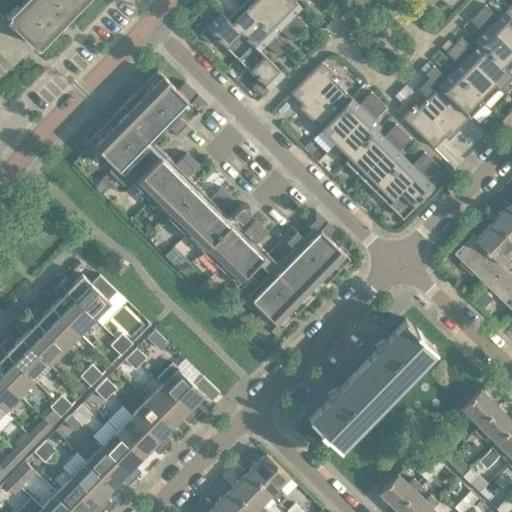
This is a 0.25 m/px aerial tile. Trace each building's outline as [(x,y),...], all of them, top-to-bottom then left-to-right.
[(63,18),(80,0),(22,0),(18,5),(19,7),(10,17),(8,15),(5,18),(10,23),(11,22),(35,46),(56,25),(57,25),(63,19),(63,18)] [(272,35),(281,26),(285,30),(285,35),(291,41),(299,34),(264,0),(244,0),(240,4),(272,35)] [(293,0),(264,0),(299,34),(306,26),(300,20),(295,20),(291,16),(300,6),(293,0),(294,0),(293,0)] [(285,47),(272,35),(240,4),(227,18),(226,18),(251,43),(258,49),(267,40),(271,44),(271,49),(277,55),(285,47)] [(511,46),(511,18),(504,10),(495,19),(491,15),(491,11),(484,4),(477,12),(511,46)] [(216,37),(237,57),(251,43),(226,18),(227,18),(220,12),(199,34),(209,44),(216,37)] [(511,65),(511,46),(477,12),(469,19),(476,26),(481,26),(485,30),(476,39),(480,43),(508,70),(508,69),(511,65)] [(511,73),(508,69),(508,70),(480,43),(471,52),(467,48),(467,43),(460,37),(453,44),(498,88),(511,73)] [(445,52),(453,44),(447,39),(440,46),(445,52)] [(258,49),(251,43),(237,57),(258,78),(251,85),(261,95),(283,73),(258,49)] [(452,71),(484,102),(498,88),(453,44),(445,52),(452,58),(457,58),(461,62),(452,71)] [(306,115),(320,129),(351,97),(330,77),(333,73),(320,60),(289,92),(309,112),(306,115)] [(470,116),(484,102),(452,71),(443,80),(439,76),(439,72),(432,65),(425,73),(438,86),(470,116)] [(157,69),(103,124),(88,139),(114,164),(108,170),(123,185),(141,167),(134,160),(168,126),(180,137),(190,127),(178,115),(190,103),(198,111),(206,103),(184,81),(176,89),(157,69)] [(452,127),(456,131),(470,116),(438,86),(417,107),(414,103),(401,116),(432,147),(452,127)] [(400,88),(394,95),(399,100),(406,93),(400,88)] [(378,99),(370,91),(364,98),(364,102),(360,106),(351,97),(320,129),(334,143),(378,99)] [(385,106),(378,99),(334,143),(348,157),(375,130),(376,130),(380,126),(370,117),(374,112),(379,112),(385,106)] [(344,161),(359,175),(402,131),(395,123),(388,130),(389,134),(384,138),(376,130),(375,130),(348,157),(344,161)] [(402,131),(359,175),(373,189),(404,158),(395,149),(399,145),(404,145),(410,138),(402,131)] [(163,151),(132,183),(236,285),(267,253),(255,242),(266,231),(254,219),(243,230),(236,223),(247,212),(247,203),(239,203),(228,215),(221,208),(231,198),(219,186),(209,196),(187,175),(197,164),(185,152),(175,163),(163,151)] [(373,189),(387,203),(431,159),(423,151),(417,158),(417,162),(413,167),(404,158),(373,189)] [(438,166),(431,159),(387,203),(402,218),(433,186),(423,177),(428,173),(432,173),(438,166)] [(511,204),(510,203),(492,220),(511,239),(511,204)] [(280,328),(336,271),(349,258),(326,236),(333,228),(314,209),(303,221),(311,229),(303,238),(291,226),(281,236),(292,248),(258,283),(251,276),(234,294),(249,309),(255,303),(280,328)] [(472,235),(472,236),(499,263),(500,262),(509,271),(511,268),(511,267),(511,260),(507,255),(511,249),(511,239),(492,220),(475,238),(472,235)] [(509,271),(500,262),(499,263),(472,236),(457,251),(464,257),(458,263),(470,275),(476,269),(511,304),(511,267),(511,268),(509,271)] [(107,299),(115,290),(98,273),(90,282),(81,273),(71,283),(64,277),(58,283),(94,318),(110,301),(107,299)] [(79,333),(94,318),(58,283),(52,289),(59,296),(50,305),(79,333)] [(28,314),(64,348),(79,333),(50,305),(41,314),(34,308),(28,314)] [(49,364),(64,348),(28,314),(22,320),(29,326),(20,336),(49,364)] [(376,348),(356,368),(386,398),(433,349),(434,350),(435,349),(419,334),(420,333),(415,328),(414,329),(404,319),(403,320),(404,320),(384,340),(383,339),(374,344),(376,348)] [(121,332),(115,338),(125,348),(131,342),(121,332)] [(0,342),(0,346),(33,379),(49,364),(20,336),(11,345),(4,338),(0,342)] [(125,348),(115,338),(110,344),(120,354),(125,348)] [(0,376),(18,395),(33,379),(0,346),(0,376)] [(135,347),(130,352),(140,362),(145,357),(135,347)] [(124,358),(134,368),(140,362),(130,352),(124,358)] [(200,410),(193,403),(203,393),(210,400),(219,391),(184,358),(176,366),(171,362),(155,378),(161,383),(194,416),(200,410)] [(101,373),(91,363),(85,369),(95,379),(101,373)] [(339,446),(386,398),(356,368),(336,388),(327,393),(329,396),(309,416),(308,417),(318,427),(317,428),(322,433),(323,432),(339,447),(339,446)] [(90,385),(95,379),(85,369),(79,375),(90,385)] [(0,407),(3,410),(18,395),(0,376),(0,407)] [(99,383),(110,393),(115,387),(105,377),(99,383)] [(104,399),(110,393),(99,383),(94,389),(104,399)] [(188,422),(194,416),(161,383),(146,399),(172,425),(182,415),(188,422)] [(83,384),(77,384),(74,388),(80,394),(87,387),(83,384)] [(469,414),(479,424),(497,406),(479,388),(461,407),(456,413),(463,420),(469,414)] [(71,404),(61,394),(55,400),(65,410),(71,404)] [(146,399),(131,414),(164,447),(170,441),(163,434),(172,425),(146,399)] [(59,416),(65,410),(55,400),(49,406),(59,416)] [(69,414),(79,424),(91,412),(80,403),(69,414)] [(511,420),(501,409),(497,406),(479,424),(473,430),(481,437),(486,432),(496,441),(511,424),(511,420)] [(74,430),(79,424),(69,414),(64,420),(74,430)] [(131,414),(116,430),(142,455),(151,446),(158,453),(164,447),(131,414)] [(497,454),(503,448),(511,456),(511,424),(496,441),(490,447),(497,454)] [(41,435),(30,425),(25,431),(35,441),(41,435)] [(134,477),(140,471),(133,465),(142,455),(116,430),(101,445),(134,477)] [(29,447),(35,441),(25,431),(19,437),(29,447)] [(434,448),(442,440),(435,433),(427,441),(434,448)] [(45,439),(39,445),(49,455),(55,449),(45,439)] [(44,461),(49,455),(39,445),(33,451),(44,461)] [(101,445),(86,460),(112,486),(121,477),(128,484),(134,477),(101,445)] [(489,448),(478,459),(484,465),(484,466),(495,455),(489,448)] [(454,451),(446,459),(468,481),(476,473),(469,466),(454,451)] [(265,452),(247,470),(270,493),(276,498),(282,492),(276,486),(288,475),(265,452)] [(14,462),(7,455),(0,461),(0,467),(5,472),(14,462)] [(434,456),(427,464),(434,471),(442,464),(434,456)] [(477,472),(484,465),(478,459),(477,458),(470,466),(469,466),(476,473),(477,472)] [(112,486),(86,460),(71,476),(104,508),(110,502),(103,496),(112,486)] [(419,472),(426,479),(434,471),(427,464),(419,472)] [(9,476),(19,486),(25,480),(14,470),(9,476)] [(276,498),(270,493),(247,470),(230,488),(253,511),(262,511),(266,508),(260,503),(269,493),(275,499),(276,498)] [(476,473),(468,481),(478,490),(487,481),(477,472),(476,473)] [(397,473),(378,491),(396,509),(414,490),(420,484),(412,477),(407,483),(397,473)] [(13,492),(19,486),(9,476),(3,482),(13,492)] [(71,476),(55,491),(76,511),(86,511),(91,508),(95,511),(100,511),(104,508),(71,476)] [(502,483),(495,476),(479,492),(486,499),(502,483)] [(218,511),(251,511),(253,511),(230,488),(212,506),(218,511)] [(424,499),(414,490),(396,509),(399,511),(426,511),(431,507),(437,501),(429,494),(424,499)] [(468,505),(476,497),(469,490),(461,498),(468,505)] [(76,511),(55,491),(40,507),(45,511),(76,511)] [(510,507),(511,505),(511,492),(503,500),(510,507)] [(459,511),(462,511),(468,505),(461,498),(454,506),(459,511)] [(503,500),(496,508),(499,511),(505,511),(510,507),(503,500)] [(293,502),(286,510),(288,511),(300,511),(302,511),(293,502)]
